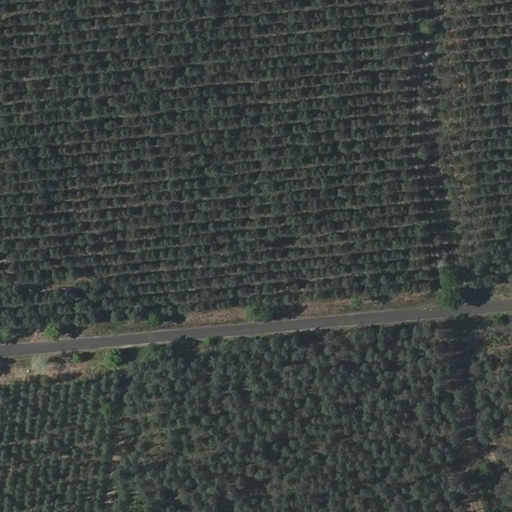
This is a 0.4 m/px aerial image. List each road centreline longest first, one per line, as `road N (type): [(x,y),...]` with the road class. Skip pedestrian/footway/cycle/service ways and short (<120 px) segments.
road 1 (unclassified): [(0,352),(511,304)]
road 2 (track): [(119,341),(105,511)]
